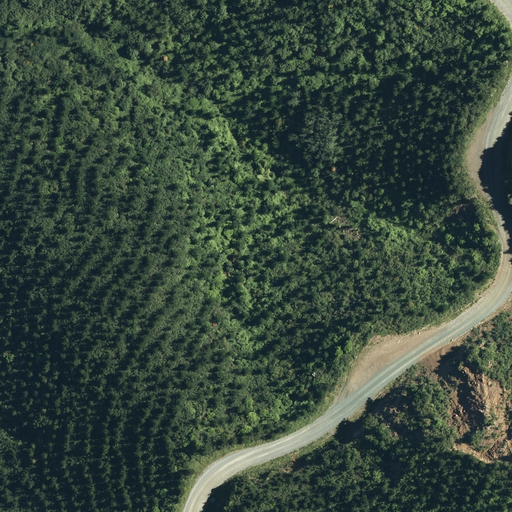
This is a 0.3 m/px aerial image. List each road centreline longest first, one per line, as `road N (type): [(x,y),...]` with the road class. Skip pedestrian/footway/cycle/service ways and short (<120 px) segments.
road 1 (track): [(511,250),(493,298),(420,344),(362,420),(192,511)]
road 2 (track): [(484,0),(507,40),(484,131),(511,241)]
